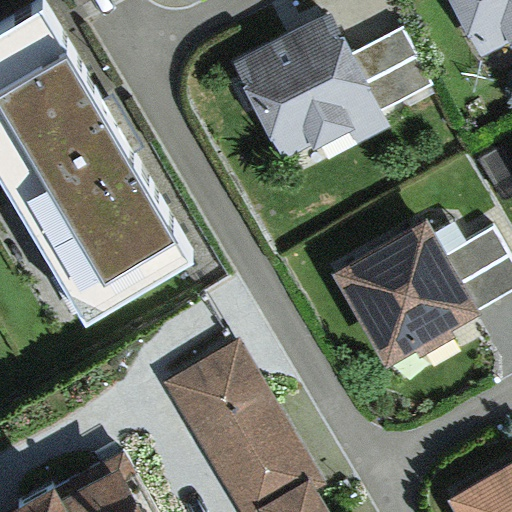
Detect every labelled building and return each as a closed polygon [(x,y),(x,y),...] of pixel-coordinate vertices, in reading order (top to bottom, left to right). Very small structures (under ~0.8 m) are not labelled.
[(392,0),(389,0),(349,22),(361,45),(404,21),(392,0)] [(511,0),(453,0),(481,53),(508,40),(511,48),(511,47),(511,0)] [(197,243),(44,1),(0,25),(0,173),(84,306),(197,243)] [(331,10),(234,61),(286,159),(310,146),(314,152),(354,131),(360,143),(391,126),(381,108),(435,79),(407,26),(355,54),(331,10)] [(412,221),(331,268),(380,351),(511,273),(511,272),(485,226),(433,257),(412,221)] [(242,342),(169,383),(243,510),(313,471),(242,342)] [(511,511),(511,457),(450,493),(461,511),(511,511)] [(68,469),(0,507),(0,511),(162,511),(143,479),(91,509),(68,469)] [(336,511),(313,471),(243,510),(244,511),(336,511)]
